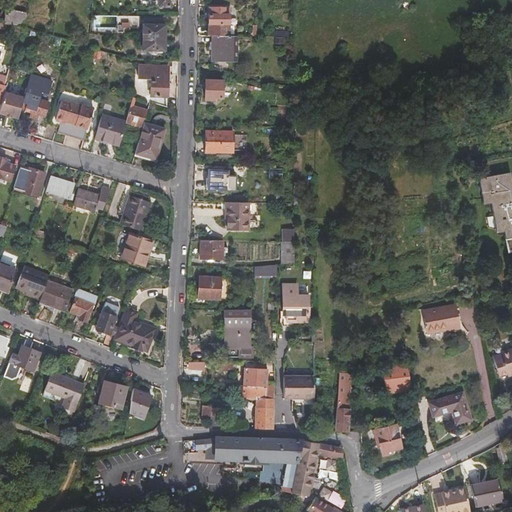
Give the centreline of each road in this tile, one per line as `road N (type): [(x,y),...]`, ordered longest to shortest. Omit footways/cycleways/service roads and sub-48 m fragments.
road 1 (residential): [(362,497),(343,441),(169,430)]
road 2 (residential): [(172,382),(182,190)]
road 3 (residential): [(182,190),(187,0)]
road 4 (residential): [(0,136),(182,190)]
road 5 (residential): [(0,314),(172,382)]
road 6 (tertiary): [(362,497),(511,421)]
